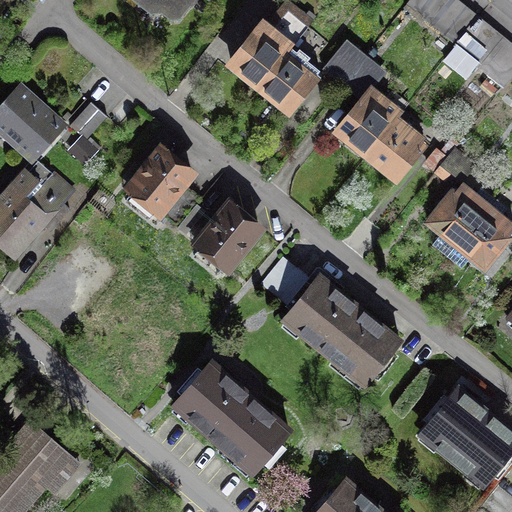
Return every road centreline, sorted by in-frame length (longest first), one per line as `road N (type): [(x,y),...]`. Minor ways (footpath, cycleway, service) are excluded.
road 1 (residential): [(46,8),(511,393)]
road 2 (residential): [(215,511),(0,325)]
